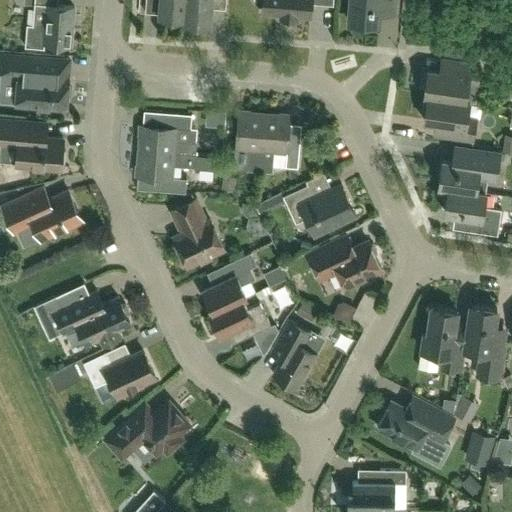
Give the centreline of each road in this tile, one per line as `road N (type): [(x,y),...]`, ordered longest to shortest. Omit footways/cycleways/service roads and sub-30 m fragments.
road 1 (residential): [(316,444),(203,377),(183,349),(102,169),(104,64)]
road 2 (residential): [(416,264),(347,115),(328,96),(299,79),(104,64)]
road 3 (residential): [(316,444),(416,264)]
